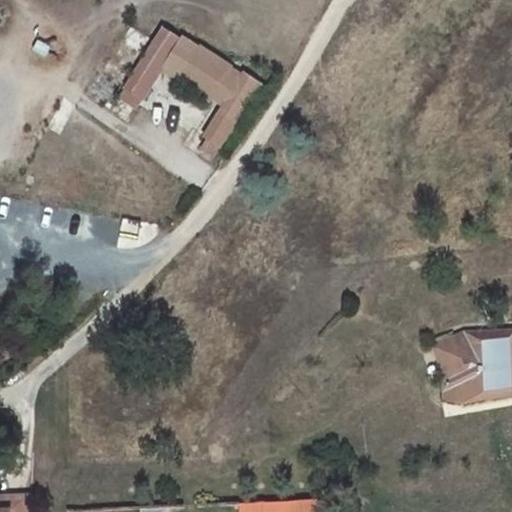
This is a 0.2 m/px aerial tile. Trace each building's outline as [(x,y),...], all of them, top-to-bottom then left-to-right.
[(209,101),(232,67),(201,47),(200,48),(183,37),(162,70),(209,101)] [(245,75),(206,139),(207,139),(202,148),(215,156),(220,147),(222,148),(261,85),(245,75)] [(511,329),(465,331),(448,339),(445,357),(444,357),(444,375),(445,394),(464,399),(473,388),(484,386),(484,390),(487,392),(489,392),(511,391),(511,378),(506,379),(506,371),(511,370),(511,329)] [(445,357),(448,339),(432,346),(444,375),(444,357),(445,357)] [(0,508),(27,509),(28,496),(0,495),(0,508)] [(240,511),(325,511),(325,500),(240,503),(240,511)]
